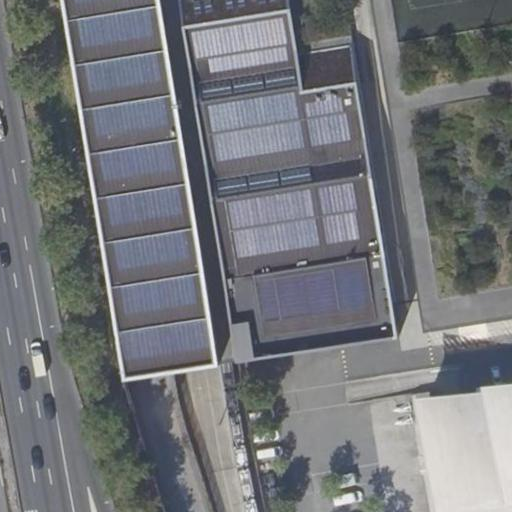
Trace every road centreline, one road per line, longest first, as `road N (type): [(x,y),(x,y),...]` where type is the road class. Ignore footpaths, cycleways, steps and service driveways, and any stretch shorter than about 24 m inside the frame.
road 1 (trunk): [(107,511),(63,346),(10,205)]
road 2 (trunk): [(65,511),(10,205)]
